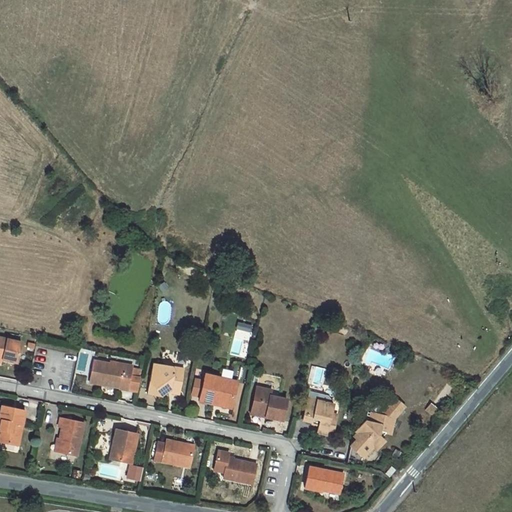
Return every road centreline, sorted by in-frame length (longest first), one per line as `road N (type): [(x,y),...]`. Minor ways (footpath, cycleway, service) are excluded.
road 1 (residential): [(0,388),(285,444),(291,455),(278,511)]
road 2 (unclassified): [(378,511),(511,356)]
road 3 (unclassified): [(0,481),(186,511)]
